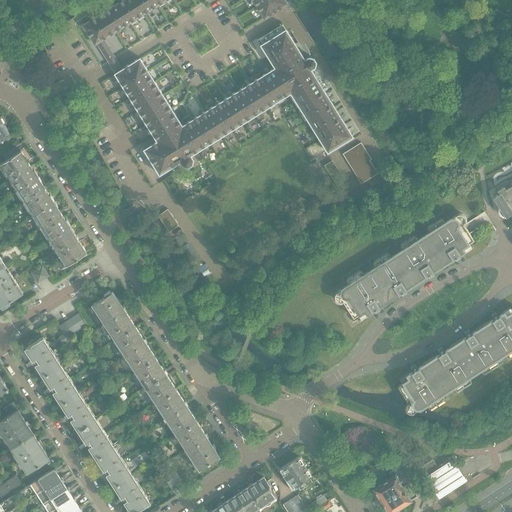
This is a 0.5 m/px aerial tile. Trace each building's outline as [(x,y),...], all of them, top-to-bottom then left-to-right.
[(274,68),(180,126),(138,58),(120,69),(118,70),(119,70),(114,73),(114,72),(113,73),(155,142),(150,145),(151,145),(150,146),(151,147),(152,147),(153,147),(156,153),(157,155),(158,155),(160,159),(161,161),(162,161),(165,166),(164,167),(164,168),(165,170),(178,162),(181,166),(186,168),(191,165),(192,159),(189,155),(289,94),(325,153),(351,137),(310,71),(314,68),(315,63),(312,59),(308,58),(303,61),(274,14),(286,6),(282,0),(124,0),(82,26),(94,45),(95,44),(96,45),(97,44),(97,43),(101,40),(101,42),(103,41),(102,40),(112,34),(114,33),(115,32),(167,0),(250,0),(258,12),(246,19),(273,67),(274,68)] [(9,134),(0,117),(0,139),(2,143),(4,142),(2,139),(9,134)] [(361,142),(349,149),(360,166),(370,160),(372,159),(361,142)] [(7,160),(17,153),(13,148),(3,155),(7,160)] [(33,170),(28,162),(20,151),(17,153),(7,160),(0,164),(0,165),(2,164),(17,187),(15,189),(16,190),(38,176),(34,170),(33,170)] [(474,158),(470,152),(462,157),(466,163),(474,158)] [(49,195),(44,187),(41,183),(42,182),(38,176),(16,190),(17,191),(19,190),(33,212),(31,213),(32,215),(54,201),(50,195),(49,195)] [(511,183),(509,185),(510,186),(505,189),(504,186),(497,191),(499,194),(494,198),(499,205),(501,205),(502,207),(500,208),(500,210),(500,212),(501,213),(502,215),(504,216),(506,216),(508,215),(511,212),(511,183)] [(65,220),(60,212),(57,208),(58,207),(54,201),(32,215),(33,216),(35,215),(49,237),(47,239),(48,240),(70,226),(66,220),(65,220)] [(165,205),(153,214),(167,233),(179,225),(165,205)] [(470,247),(468,244),(474,240),(464,225),(463,224),(465,222),(465,220),(465,218),(464,216),(462,214),(461,214),(458,214),(457,214),(445,222),(442,218),(427,228),(430,232),(424,236),(442,265),(454,257),(456,261),(460,258),(458,255),(470,247)] [(86,252),(76,237),(74,233),(74,232),(70,226),(48,240),(49,241),(51,240),(63,259),(56,264),(60,270),(65,266),(86,252)] [(181,229),(174,234),(178,238),(184,233),(181,229)] [(442,265),(424,236),(418,240),(415,235),(400,245),(403,249),(397,253),(416,282),(427,275),(429,278),(434,276),(431,272),(442,265)] [(416,282),(397,253),(391,257),(388,253),(387,253),(373,263),(376,267),(370,271),(389,299),(400,292),(402,296),(406,293),(404,290),(416,282)] [(19,287),(14,279),(9,272),(7,273),(4,268),(6,267),(5,265),(0,268),(0,306),(1,306),(2,308),(10,304),(8,301),(22,293),(22,291),(19,293),(17,288),(19,287)] [(49,276),(42,266),(36,269),(43,280),(49,276)] [(43,280),(36,269),(30,273),(37,283),(43,280)] [(389,299),(370,271),(364,274),(361,270),(346,280),(349,284),(337,292),(335,293),(334,295),(334,297),(335,299),(335,300),(337,301),(339,302),(341,302),(343,301),(353,318),(359,314),(361,317),(373,310),(375,313),(380,311),(377,307),(389,299)] [(135,326),(119,302),(112,291),(111,292),(110,290),(104,294),(105,296),(92,304),(104,322),(101,324),(103,326),(106,325),(115,339),(135,326)] [(511,312),(510,309),(498,316),(496,313),(491,315),(494,319),(482,327),(501,356),(507,352),(510,356),(511,355),(511,354),(511,312)] [(87,324),(79,313),(74,316),(82,328),(87,324)] [(82,328),(74,316),(69,319),(77,331),(82,328)] [(77,331),(69,319),(64,323),(71,334),(77,331)] [(71,334),(64,323),(59,326),(66,338),(71,334)] [(155,358),(144,340),(135,326),(115,339),(124,353),(122,355),(124,358),(126,357),(135,371),(155,358)] [(501,356),(482,327),(471,334),(469,330),(465,333),(464,333),(467,336),(455,344),(474,373),(480,369),(483,373),(498,363),(495,359),(501,356)] [(52,351),(42,337),(31,344),(28,346),(27,344),(25,346),(26,348),(25,348),(43,376),(60,364),(52,351)] [(474,373),(455,344),(444,351),(442,348),(438,350),(437,350),(440,354),(428,361),(447,390),(453,386),(456,391),(471,381),(468,377),(474,373)] [(176,389),(164,371),(155,358),(135,371),(145,385),(143,387),(144,390),(147,388),(156,402),(176,389)] [(441,394),(444,393),(447,390),(428,361),(417,369),(415,365),(411,368),(413,371),(401,379),(403,382),(397,386),(408,402),(406,404),(406,406),(405,408),(406,410),(408,412),(410,412),(412,413),(414,412),(426,404),(429,408),(444,398),(441,394)] [(78,392),(61,365),(60,364),(43,376),(61,403),(78,392)] [(7,387),(0,375),(0,391),(5,388),(7,391),(9,389),(7,387)] [(196,421),(185,403),(176,389),(156,402),(165,416),(163,418),(165,421),(167,419),(176,433),(196,421)] [(132,396),(129,391),(123,395),(127,400),(132,396)] [(96,419),(85,402),(78,392),(61,403),(78,430),(96,419)] [(13,447),(33,434),(28,426),(30,425),(27,421),(25,422),(17,409),(16,410),(12,403),(3,409),(7,415),(0,419),(0,426),(0,427),(0,430),(1,432),(0,433),(0,434),(1,436),(3,435),(5,438),(7,437),(13,447)] [(114,446),(96,419),(78,430),(96,458),(114,446)] [(219,456),(205,434),(196,421),(176,433),(186,448),(183,449),(185,452),(187,451),(199,469),(211,461),(213,462),(219,458),(217,457),(219,456)] [(49,458),(41,445),(42,444),(39,440),(38,441),(33,434),(13,447),(19,456),(17,457),(19,460),(17,461),(19,463),(20,462),(23,466),(25,465),(29,471),(49,458)] [(131,474),(114,447),(114,446),(96,458),(114,485),(131,474)] [(407,462),(401,453),(396,456),(402,465),(407,463),(406,462),(407,462)] [(298,456),(281,468),(285,474),(285,475),(286,476),(288,480),(290,483),(291,483),(294,487),(296,486),(299,491),(313,482),(310,477),(311,476),(310,475),(311,474),(308,469),(307,470),(303,463),(303,462),(300,457),(299,458),(298,456)] [(428,474),(438,468),(432,459),(416,470),(420,477),(427,472),(428,474)] [(469,483),(455,461),(427,479),(441,501),(469,483)] [(391,511),(417,496),(411,487),(398,466),(389,471),(393,477),(374,489),(389,511),(391,511)] [(36,494),(61,477),(57,472),(57,471),(57,470),(56,468),(54,468),(30,484),(36,494)] [(181,480),(174,469),(168,473),(175,484),(181,480)] [(175,484),(168,473),(163,476),(170,487),(175,484)] [(149,501),(141,488),(131,474),(114,485),(124,501),(131,511),(132,511),(135,511),(138,509),(149,501)] [(8,487),(19,480),(16,475),(5,482),(8,487)] [(42,503),(67,487),(63,481),(63,479),(62,478),(61,477),(36,494),(42,503)] [(276,494),(272,489),(272,490),(263,477),(253,483),(252,482),(248,485),(249,486),(235,495),(246,511),(251,511),(258,508),(259,510),(267,505),(266,503),(273,498),(274,500),(276,499),(275,497),(276,496),(275,495),(276,494)] [(11,492),(22,485),(19,480),(8,487),(11,492)] [(0,497),(1,498),(11,492),(8,487),(0,492),(0,497)] [(48,511),(49,511),(73,497),(69,491),(70,490),(69,489),(68,487),(67,487),(42,503),(48,511)] [(246,511),(235,495),(222,504),(221,502),(221,503),(217,505),(218,507),(209,511),(246,511)] [(304,504),(298,495),(293,498),(299,508),(301,507),(304,505),(304,504)] [(319,505),(327,500),(323,495),(312,502),(315,506),(316,507),(319,505)] [(70,511),(79,506),(76,501),(76,500),(75,498),(74,497),(73,497),(49,511),(70,511)] [(299,508),(293,498),(288,501),(294,511),(296,511),(297,510),(299,508)] [(327,500),(319,505),(322,511),(332,505),(328,499),(327,500)] [(293,511),(294,511),(288,501),(283,505),(287,511),(293,511)] [(312,502),(304,504),(304,505),(308,510),(308,511),(315,506),(312,502)]
